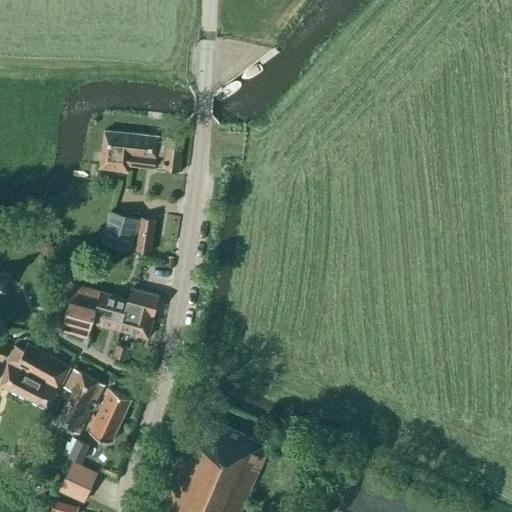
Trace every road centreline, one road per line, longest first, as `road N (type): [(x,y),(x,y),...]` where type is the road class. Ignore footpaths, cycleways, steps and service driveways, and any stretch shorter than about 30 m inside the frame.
road 1 (unclassified): [(157,385),(187,245),(210,0)]
road 2 (unclassified): [(125,511),(132,456),(157,385)]
road 3 (residential): [(157,385),(45,337)]
